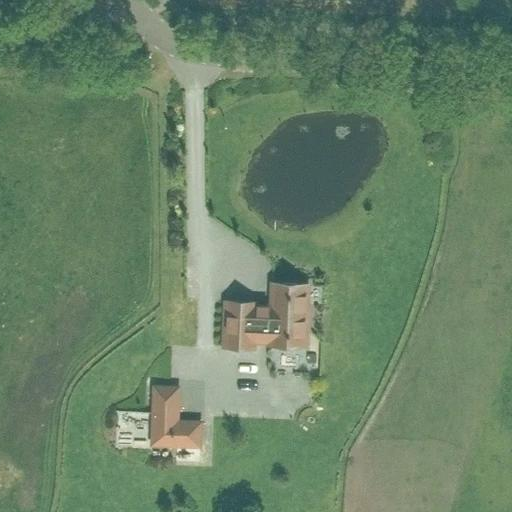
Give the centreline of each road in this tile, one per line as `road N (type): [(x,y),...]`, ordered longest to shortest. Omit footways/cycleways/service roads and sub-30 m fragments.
road 1 (tertiary): [(511,69),(192,53),(127,11)]
road 2 (unclassified): [(127,11),(72,32),(0,45)]
